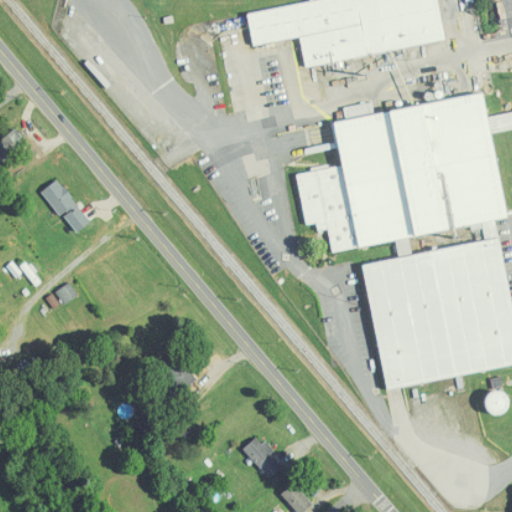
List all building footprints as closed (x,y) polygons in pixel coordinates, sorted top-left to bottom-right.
[(306,66),(446,42),(439,0),(316,0),(248,11),(254,46),(301,38),(306,66)] [(511,367),(511,301),(501,232),(486,235),(484,222),(506,219),(486,95),(334,120),(341,167),(298,174),(307,225),(318,223),(319,231),(329,229),(333,251),(448,232),(448,233),(459,231),(460,238),(471,236),(472,240),(446,244),(447,250),(365,264),(386,388),(511,367)] [(511,111),(497,114),(499,129),(511,126),(511,111)] [(29,146),(20,129),(0,139),(0,141),(8,157),(29,146)] [(78,232),(92,222),(59,179),(42,192),(61,216),(64,214),(78,232)] [(57,292),(65,305),(79,295),(71,283),(57,292)] [(274,452),(259,436),(244,450),(271,478),(283,467),(272,455),(274,452)] [(305,511),(314,504),(294,483),(282,494),(298,511),(305,511)]
